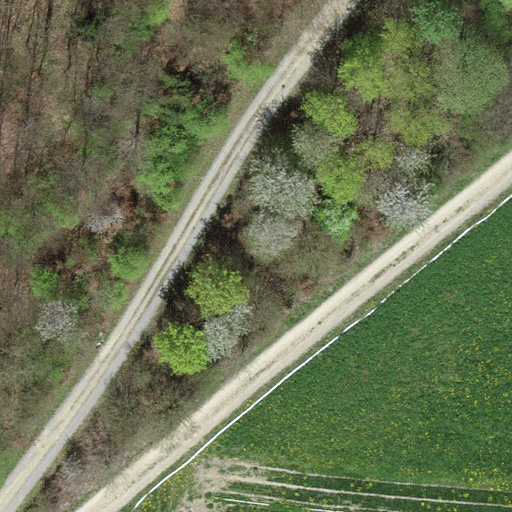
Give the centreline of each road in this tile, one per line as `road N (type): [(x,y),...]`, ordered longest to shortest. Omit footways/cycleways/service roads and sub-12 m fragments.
road 1 (track): [(357,0),(268,100),(5,511)]
road 2 (track): [(99,511),(511,173)]
